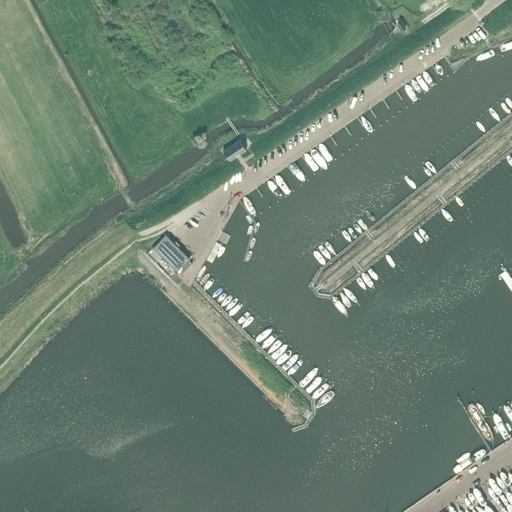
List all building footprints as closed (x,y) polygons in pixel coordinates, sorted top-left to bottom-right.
[(401,31),(405,29),(402,22),(397,24),(401,31)] [(219,153),(236,141),(233,136),(216,148),(219,153)] [(240,155),(246,150),(245,149),(239,140),(223,152),(230,162),(237,157),(240,155)] [(166,235),(153,248),(177,272),(177,271),(181,275),(192,264),(189,260),(190,259),(166,235)] [(484,417),(503,445),(511,438),(511,424),(500,407),(484,417)]
